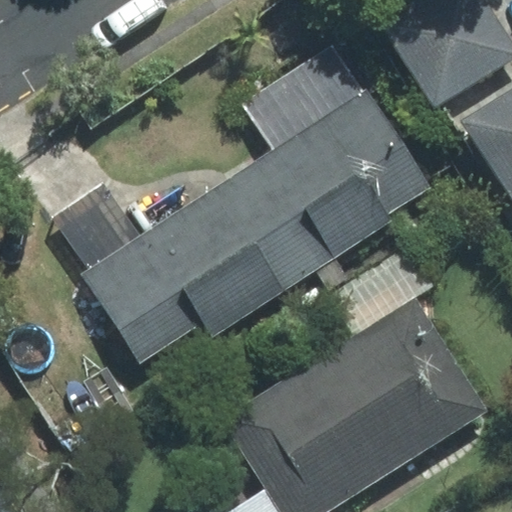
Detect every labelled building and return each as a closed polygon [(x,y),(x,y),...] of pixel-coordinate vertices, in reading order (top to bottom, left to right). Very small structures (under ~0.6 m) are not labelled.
[(469,0),(419,0),(364,37),(420,118),(509,58),(469,0)] [(230,111),(260,155),(71,285),(131,371),(189,331),(200,347),(420,195),(319,49),(230,111)] [(511,88),(444,130),(511,241),(511,88)] [(427,287),(400,247),(319,303),(346,343),(404,302),(427,287)] [(335,511),(480,412),(404,302),(346,343),(211,436),(250,492),(221,511),(335,511)]
